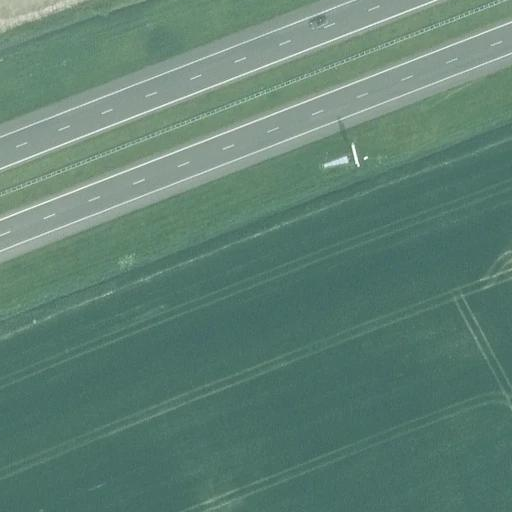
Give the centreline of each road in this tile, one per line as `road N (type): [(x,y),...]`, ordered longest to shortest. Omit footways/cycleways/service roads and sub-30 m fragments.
road 1 (motorway): [(0,239),(511,40)]
road 2 (motorway): [(407,0),(0,157)]
